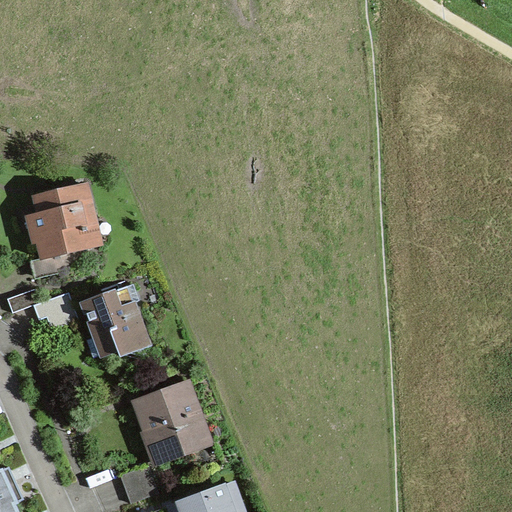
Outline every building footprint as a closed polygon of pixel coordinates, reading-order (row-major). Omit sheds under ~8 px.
[(80,199),(77,187),(36,197),(40,214),(29,217),(35,243),(39,242),(43,258),(92,246),(85,218),(94,215),(89,196),(80,199)] [(36,289),(8,299),(13,313),(34,305),(41,303),(36,289)] [(120,356),(149,345),(133,302),(121,306),(116,290),(83,303),(96,336),(87,340),(94,358),(102,355),(102,356),(118,350),(120,356)] [(41,303),(34,305),(39,320),(47,317),(75,307),(69,292),(41,303)] [(80,319),(75,307),(47,317),(52,330),(80,319)] [(158,457),(209,438),(188,381),(135,401),(147,432),(148,432),(158,457)] [(150,465),(121,475),(131,503),(160,493),(150,465)] [(0,510),(13,504),(24,499),(9,466),(0,470),(0,510)] [(242,511),(231,482),(171,506),(173,511),(242,511)]
